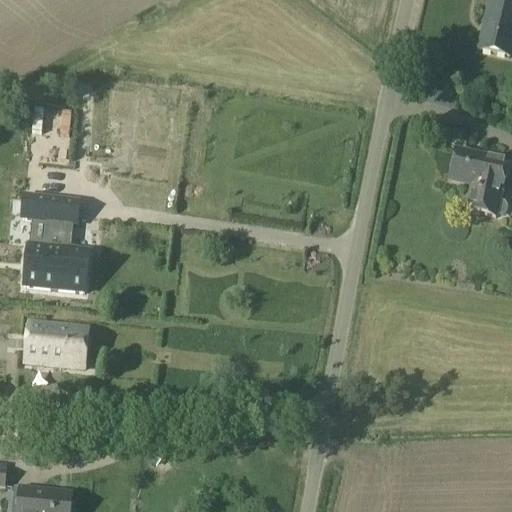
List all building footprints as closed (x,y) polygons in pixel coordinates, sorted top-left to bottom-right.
[(509,59),(511,44),(511,11),(490,7),(480,53),(509,59)] [(456,152),(450,179),(480,186),(484,162),(485,159),(456,152)] [(480,186),(450,179),(449,183),(472,189),(466,213),(496,219),(508,164),(485,159),(484,162),(480,186)] [(84,212),(32,207),(29,231),(56,234),(54,258),(35,256),(31,297),(91,303),(95,262),(75,260),(77,236),(82,236),(84,212)] [(88,331),(29,325),(24,366),(83,372),(88,331)] [(13,446),(13,457),(26,458),(27,446),(13,446)] [(152,453),(145,461),(155,470),(164,460),(156,453),(154,451),(152,453)] [(69,511),(70,503),(56,502),(56,495),(19,492),(17,511),(69,511)]
